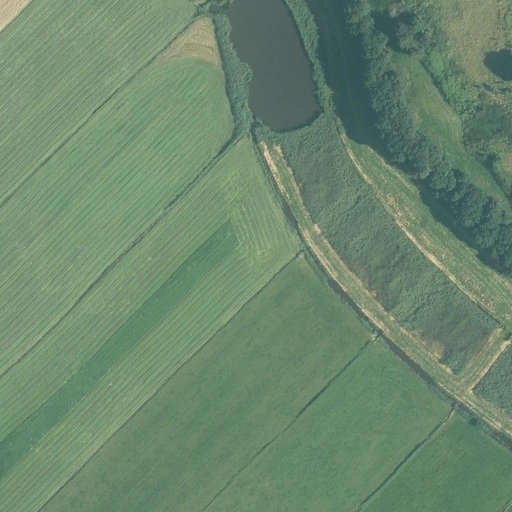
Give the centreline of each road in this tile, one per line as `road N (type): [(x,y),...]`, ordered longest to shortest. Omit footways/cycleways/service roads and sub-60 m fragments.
road 1 (track): [(200,0),(0,196)]
road 2 (track): [(311,0),(328,39),(343,121)]
